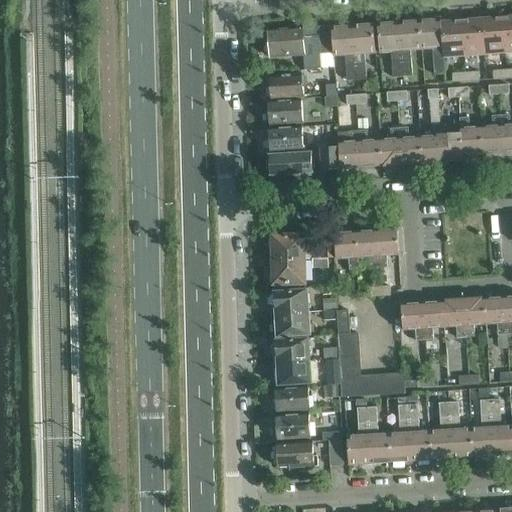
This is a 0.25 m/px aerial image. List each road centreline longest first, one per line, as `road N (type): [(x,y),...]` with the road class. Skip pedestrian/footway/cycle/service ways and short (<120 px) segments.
road 1 (primary): [(142,0),(156,511)]
road 2 (primary): [(201,511),(189,0)]
road 3 (residential): [(232,500),(225,209)]
road 4 (residential): [(232,500),(511,480)]
road 5 (residential): [(225,209),(222,0)]
road 6 (unclassified): [(408,197),(415,291),(511,283)]
road 7 (residential): [(408,197),(225,209)]
